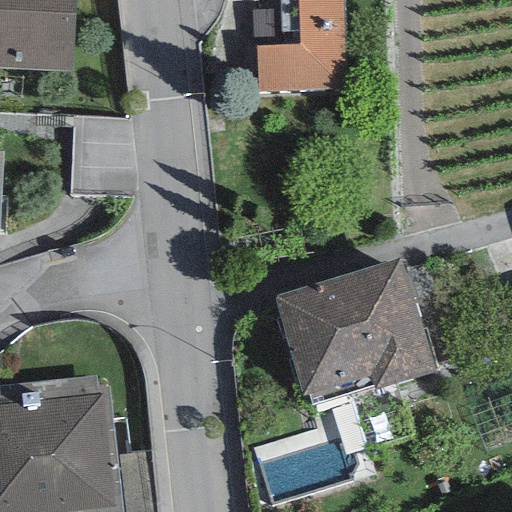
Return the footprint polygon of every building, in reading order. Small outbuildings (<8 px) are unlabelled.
[(75,0),(0,0),(0,73),(73,76),(75,0)] [(256,52),(257,96),(344,93),(341,0),(296,0),(299,51),(256,52)] [(75,196),(136,196),(137,128),(76,128),(75,196)] [(400,267),(275,307),(303,407),(371,386),(375,400),(433,384),(400,267)] [(0,511),(121,511),(107,391),(98,393),(96,379),(0,389),(0,511)]
